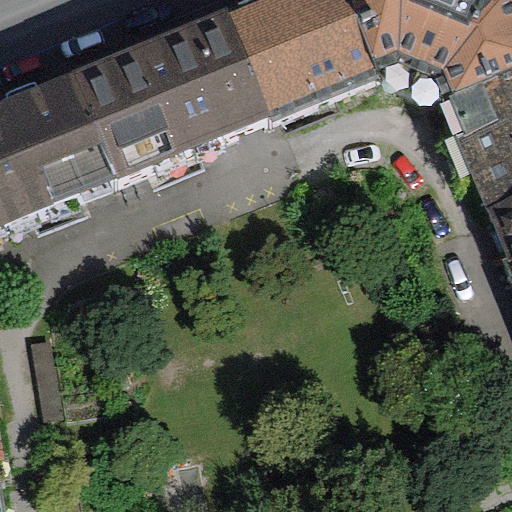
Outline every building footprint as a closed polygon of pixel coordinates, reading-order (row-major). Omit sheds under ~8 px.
[(347,75),(316,0),(266,0),(206,24),(249,129),(352,87),(347,75)] [(511,0),(316,0),(347,75),(370,68),(411,79),(427,112),(511,79),(511,0)] [(249,129),(206,24),(109,63),(151,168),(249,129)] [(0,228),(151,168),(109,63),(0,106),(0,228)] [(511,79),(427,112),(470,224),(511,207),(511,79)] [(511,332),(511,207),(470,224),(511,332)]
